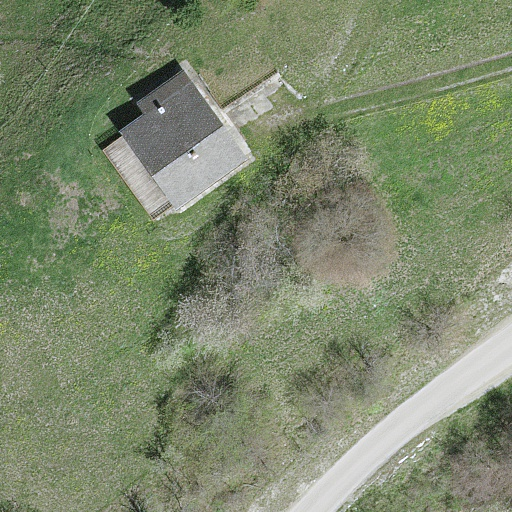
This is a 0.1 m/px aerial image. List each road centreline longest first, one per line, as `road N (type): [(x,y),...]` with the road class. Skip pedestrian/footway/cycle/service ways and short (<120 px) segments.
road 1 (tertiary): [(511,337),(328,511)]
road 2 (track): [(279,126),(511,70)]
